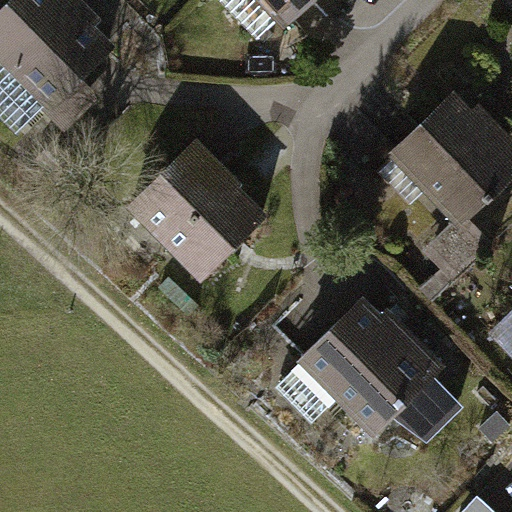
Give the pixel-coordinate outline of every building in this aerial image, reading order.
[(231,0),(229,2),(277,56),(341,0),(231,0)] [(117,72),(46,4),(0,51),(0,90),(51,140),(117,72)] [(511,202),(511,169),(456,111),(379,184),(451,260),(511,202)] [(270,234),(190,158),(111,241),(191,317),(270,234)] [(436,387),(374,325),(295,403),(357,465),(436,387)]
